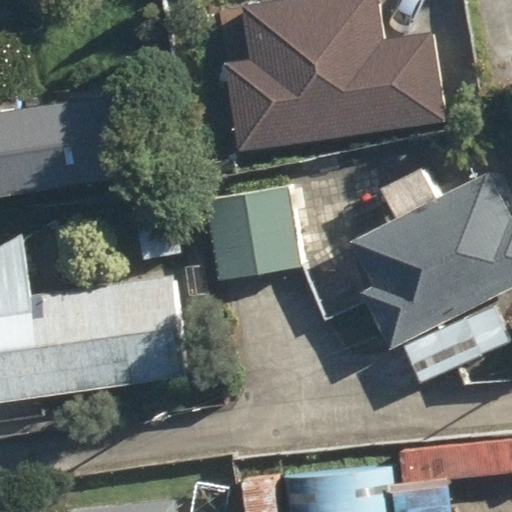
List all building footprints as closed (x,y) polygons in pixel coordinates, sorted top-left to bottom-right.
[(240,56),(252,141),(457,112),(444,26),(393,33),(388,0),(256,0),(264,53),(240,56)] [(403,345),(424,387),(511,342),(511,341),(498,313),(505,308),(499,296),(511,289),(511,215),(510,217),(488,175),(445,196),(430,168),(384,191),(399,219),(353,244),(374,288),(364,294),(392,351),(403,345)] [(303,268),(288,189),(201,205),(216,284),(303,268)] [(0,236),(0,389),(185,365),(172,264),(30,283),(22,225),(0,236)] [(511,511),(511,429),(390,445),(392,463),(384,464),(390,511),(511,511)] [(371,511),(360,440),(237,461),(245,511),(371,511)] [(69,511),(68,511),(178,511),(177,500),(69,511)]
